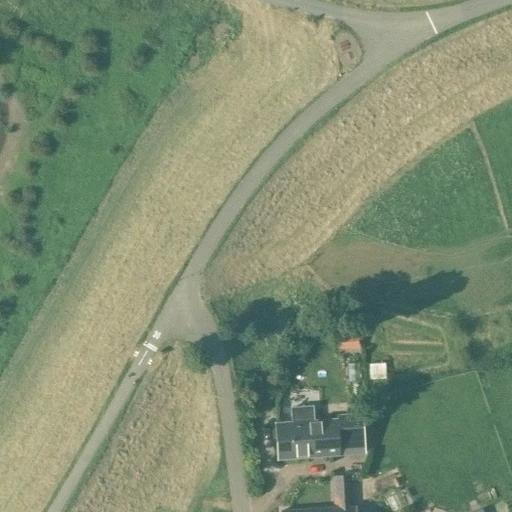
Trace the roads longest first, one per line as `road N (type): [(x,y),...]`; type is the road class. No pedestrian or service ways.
road 1 (track): [(0,406),(170,134),(212,89),(315,8)]
road 2 (unclassified): [(174,304),(279,144),(395,45)]
road 3 (unclassified): [(52,511),(174,304)]
road 4 (residential): [(243,511),(212,340),(174,304)]
road 5 (unclassified): [(284,0),(358,19),(395,45)]
